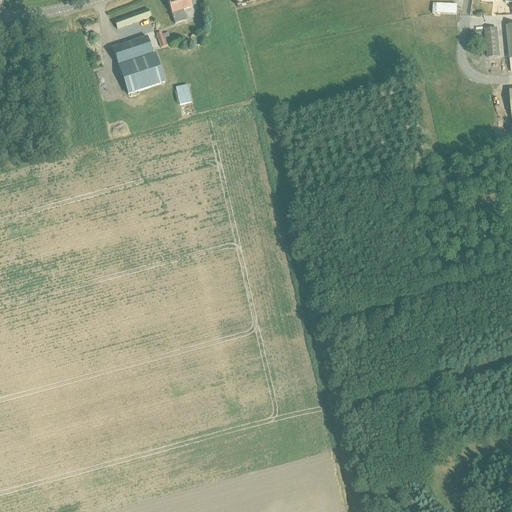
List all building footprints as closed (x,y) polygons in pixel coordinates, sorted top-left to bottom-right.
[(183,9),(191,7),(188,0),(166,0),(174,23),(186,19),(183,9)] [(433,2),(433,12),(457,14),(457,4),(433,2)] [(148,10),(114,22),(117,31),(151,18),(148,10)] [(497,28),(484,30),(487,59),(500,57),(497,28)] [(161,33),(156,34),(161,49),(172,46),(168,33),(162,35),(161,33)] [(112,49),(117,65),(127,97),(128,97),(128,99),(135,97),(134,95),(170,83),(160,53),(158,53),(152,35),(112,49)] [(200,35),(190,38),(193,47),(203,44),(200,35)] [(176,88),(180,105),(192,103),(188,85),(176,88)]
